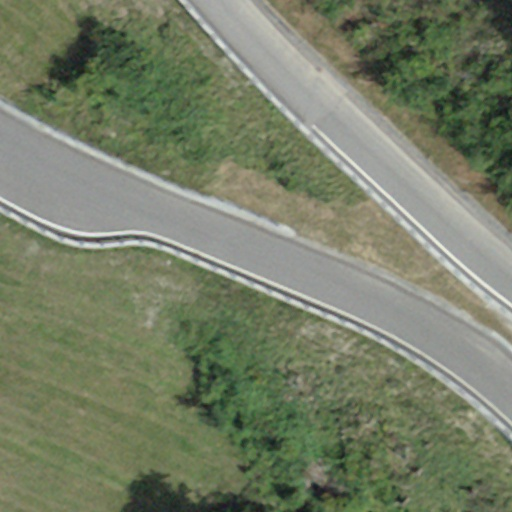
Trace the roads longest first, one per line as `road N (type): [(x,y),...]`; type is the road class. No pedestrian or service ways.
road 1 (tertiary): [(0,131),(134,213),(415,358),(511,425)]
road 2 (tertiary): [(511,274),(244,0)]
